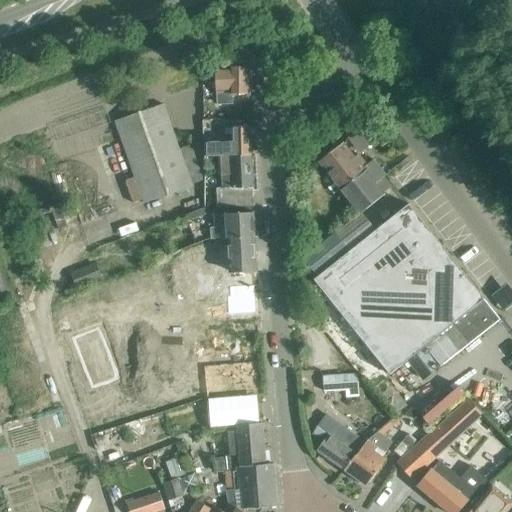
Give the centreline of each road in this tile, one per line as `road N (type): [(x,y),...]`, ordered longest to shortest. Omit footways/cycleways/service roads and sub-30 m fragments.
road 1 (residential): [(310,502),(293,462),(270,153),(356,57)]
road 2 (residential): [(104,511),(44,304),(53,269),(98,234),(182,206)]
road 3 (residential): [(511,267),(356,57)]
